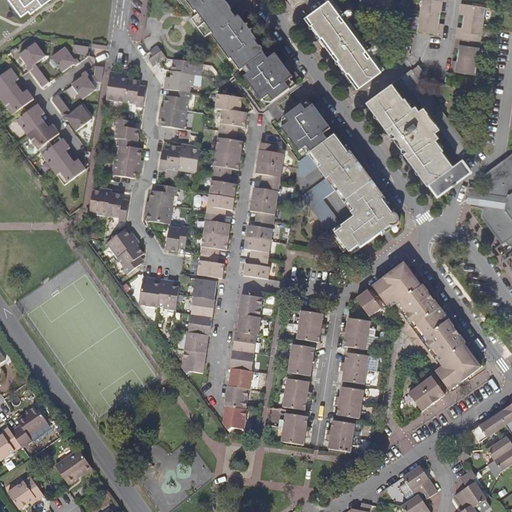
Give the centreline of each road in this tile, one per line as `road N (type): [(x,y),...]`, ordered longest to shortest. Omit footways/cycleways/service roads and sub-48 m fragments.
road 1 (residential): [(107,60),(83,209),(61,227),(0,227)]
road 2 (residential): [(165,265),(134,221),(140,186),(152,171),(154,87),(127,48)]
road 3 (residential): [(229,279),(254,127),(319,78)]
road 4 (residential): [(426,230),(422,255),(511,378)]
road 5 (unknown): [(447,227),(451,203),(496,151),(511,76)]
road 6 (residential): [(453,0),(447,36),(338,106)]
road 7 (residential): [(314,447),(340,294)]
road 8 (residential): [(426,230),(338,106)]
road 9 (residential): [(511,312),(447,227),(426,230)]
road 10 (residential): [(426,447),(322,511)]
